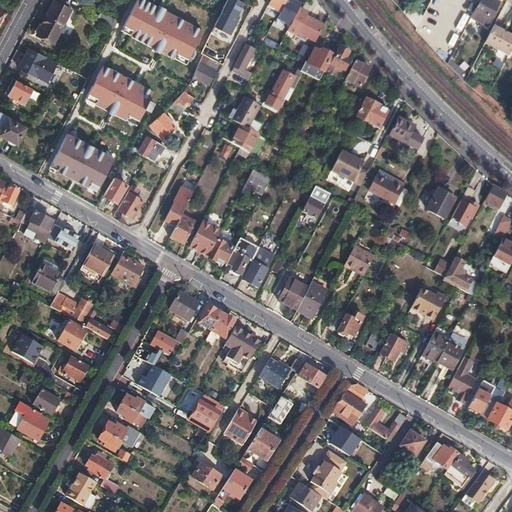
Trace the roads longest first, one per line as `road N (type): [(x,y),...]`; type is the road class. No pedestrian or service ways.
road 1 (residential): [(28,511),(164,266)]
road 2 (unclassified): [(133,246),(261,0)]
road 3 (residential): [(511,178),(392,65),(341,0)]
road 4 (residential): [(164,266),(343,369)]
road 5 (residential): [(343,369),(511,467)]
road 6 (residential): [(343,369),(248,511)]
road 7 (residential): [(0,165),(133,246)]
